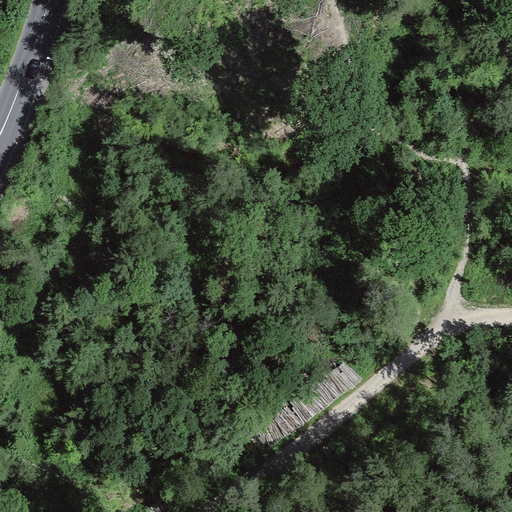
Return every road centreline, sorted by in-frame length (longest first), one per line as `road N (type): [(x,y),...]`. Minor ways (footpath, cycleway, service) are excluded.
road 1 (track): [(511,321),(445,335),(219,511)]
road 2 (unclassified): [(53,0),(0,140)]
